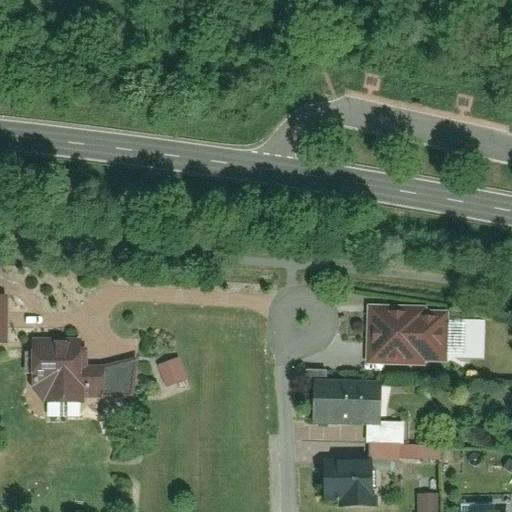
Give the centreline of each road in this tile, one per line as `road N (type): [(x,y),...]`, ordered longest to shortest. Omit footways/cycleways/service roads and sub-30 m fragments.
road 1 (primary): [(0,129),(235,154),(511,204)]
road 2 (residential): [(289,511),(288,367),(301,326)]
